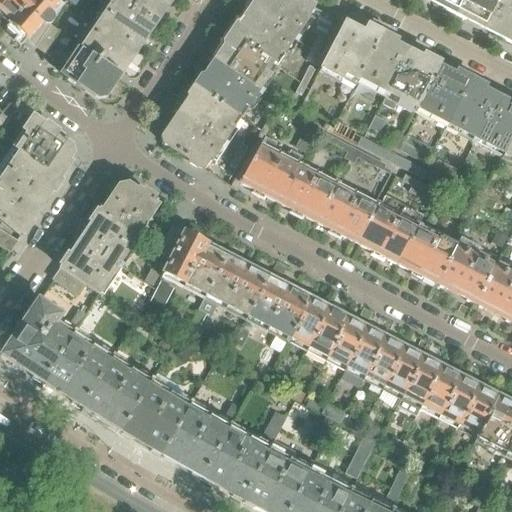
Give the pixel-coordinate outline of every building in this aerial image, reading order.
[(0,17),(8,25),(30,0),(1,0),(0,1),(0,17)] [(49,27),(62,8),(52,0),(30,0),(8,25),(5,28),(18,39),(23,43),(26,40),(34,48),(35,48),(49,27)] [(136,51),(156,21),(170,0),(111,0),(96,23),(136,51)] [(286,60),(309,28),(303,24),(311,9),(293,0),(255,0),(256,0),(238,26),(235,26),(231,32),(232,35),(230,37),(276,67),(282,58),(286,60)] [(454,15),(462,0),(424,0),(430,3),(431,2),(443,8),(443,10),(454,15)] [(510,44),(511,39),(511,0),(462,0),(454,15),(465,21),(466,20),(479,27),(478,28),(486,32),(486,30),(499,37),(498,38),(510,44)] [(328,29),(333,20),(322,15),(313,34),(317,37),(313,44),(319,47),(324,38),(328,29)] [(334,32),(339,24),(333,20),(328,29),(334,32)] [(103,100),(120,74),(136,51),(96,23),(61,77),(96,101),(103,100)] [(356,82),(380,36),(367,29),(363,36),(343,26),(335,44),(319,74),(340,85),(342,81),(353,86),(354,87),(354,86),(356,82)] [(65,49),(72,37),(61,30),(59,33),(49,27),(35,48),(43,54),(53,41),(65,49)] [(330,41),(334,32),(328,29),(324,38),(330,41)] [(435,69),(437,65),(423,58),(421,62),(392,47),(394,43),(380,36),(356,82),(385,97),(381,106),(391,111),(396,103),(413,111),(426,85),(433,88),(441,72),(435,69)] [(250,113),(273,80),(269,77),(276,67),(230,37),(229,38),(227,39),(223,44),(223,48),(202,78),(199,79),(195,85),(196,88),(194,90),(240,120),(246,111),(250,113)] [(325,50),(330,41),(324,38),(319,47),(325,50)] [(314,56),(319,47),(313,44),(309,53),(314,56)] [(320,59),(325,50),(319,47),(314,56),(320,59)] [(310,65),(314,56),(309,53),(304,62),(310,65)] [(316,68),(320,59),(314,56),(310,65),(316,68)] [(310,80),(314,71),(308,68),(303,77),(310,80)] [(445,128),(469,82),(456,75),(454,78),(441,72),(433,88),(426,85),(413,111),(445,128)] [(305,89),(310,80),(303,77),(300,84),(299,86),(305,89)] [(314,95),(320,85),(314,81),(308,92),(314,95)] [(503,156),(511,137),(511,104),(510,107),(481,92),(483,89),(469,82),(445,128),(502,158),(503,156)] [(300,98),(305,89),(299,86),(294,95),(300,98)] [(214,166),(236,134),(232,131),(240,120),(194,90),(193,91),(191,92),(187,97),(187,101),(170,127),(168,125),(159,138),(161,140),(160,141),(161,146),(203,173),(211,164),(214,166)] [(309,106),(314,95),(308,92),(303,103),(309,106)] [(9,122),(17,111),(10,106),(2,116),(9,122)] [(0,134),(9,122),(2,116),(0,115),(0,134)] [(385,134),(380,131),(384,124),(374,118),(365,136),(380,144),(385,134)] [(71,156),(69,148),(64,144),(65,143),(31,119),(22,134),(24,135),(13,151),(16,153),(58,181),(69,165),(66,163),(71,156)] [(265,136),(271,127),(265,123),(260,133),(265,136)] [(267,144),(276,130),(271,127),(265,136),(263,141),(267,144)] [(321,141),(324,135),(316,131),(312,137),(321,141)] [(263,141),(265,136),(260,133),(254,143),(260,146),(263,141)] [(329,146),(332,139),(324,135),(321,141),(329,146)] [(422,166),(430,150),(405,137),(397,152),(422,166)] [(511,137),(503,156),(511,161),(511,137)] [(337,150),(341,144),(332,139),(329,146),(337,150)] [(363,152),(368,142),(362,139),(357,148),(363,152)] [(297,166),(286,160),(287,158),(272,150),(271,152),(260,147),(263,141),(260,146),(255,156),(250,165),(245,174),(239,183),(238,185),(249,191),(251,187),(264,194),(262,197),(277,205),(297,166)] [(370,155),(374,146),(368,142),(363,152),(370,155)] [(255,156),(260,146),(254,143),(249,152),(255,156)] [(346,154),(349,148),(341,144),(337,150),(346,154)] [(241,159),(246,149),(241,146),(235,155),(241,159)] [(376,158),(381,149),(374,146),(370,155),(376,158)] [(348,164),(354,151),(349,148),(346,154),(342,161),(348,164)] [(383,162),(387,152),(381,149),(376,158),(383,162)] [(356,160),(359,153),(354,151),(348,164),(353,166),(356,160)] [(250,165),(255,156),(249,152),(244,161),(250,165)] [(389,165),(394,156),(387,152),(383,162),(389,165)] [(0,223),(18,239),(39,208),(58,181),(16,153),(0,177),(0,223)] [(365,164),(368,158),(359,153),(356,160),(365,164)] [(235,171),(241,159),(235,155),(229,167),(235,171)] [(396,168),(400,159),(394,156),(389,165),(396,168)] [(466,170),(472,158),(467,156),(462,168),(466,170)] [(373,169),(376,162),(368,158),(365,164),(373,169)] [(402,171),(406,162),(400,159),(396,168),(402,171)] [(245,174),(250,165),(244,161),(239,171),(245,174)] [(382,172),(385,167),(376,162),(373,169),(382,173),(382,172)] [(408,175),(413,166),(406,162),(402,171),(408,175)] [(315,225),(335,186),(297,166),(277,205),(292,213),(294,209),(306,216),(305,219),(315,225)] [(415,178),(419,169),(413,166),(408,175),(415,178)] [(421,182),(426,173),(419,169),(415,178),(421,182)] [(444,192),(452,177),(437,170),(434,176),(428,174),(425,181),(430,184),(429,185),(444,192)] [(239,183),(245,174),(239,171),(234,180),(239,183)] [(410,187),(413,182),(404,177),(401,183),(410,187)] [(234,193),(238,185),(239,183),(234,180),(228,189),(234,193)] [(419,192),(422,186),(413,182),(410,187),(411,188),(419,192)] [(356,246),(376,207),(335,186),(315,225),(326,230),(327,227),(340,233),(338,237),(356,246)] [(428,197),(431,191),(422,186),(419,192),(428,197)] [(138,229),(155,204),(137,192),(136,194),(126,187),(117,189),(100,215),(133,237),(138,229)] [(415,198),(419,192),(411,188),(410,187),(407,194),(415,198)] [(437,201),(440,195),(431,191),(428,197),(437,201)] [(424,203),(428,197),(419,192),(415,198),(424,203)] [(433,208),(437,201),(428,197),(424,203),(428,205),(433,208)] [(397,267),(416,229),(422,218),(384,198),(378,208),(376,207),(356,246),(373,255),(375,251),(388,258),(386,262),(397,267)] [(491,212),(495,204),(482,198),(478,206),(491,212)] [(117,267),(136,239),(133,237),(100,215),(98,213),(58,273),(83,290),(96,298),(114,271),(124,278),(124,279),(138,287),(137,287),(148,295),(151,290),(127,274),(117,267)] [(18,239),(0,223),(0,247),(8,254),(18,239)] [(435,285),(455,249),(416,229),(397,267),(407,272),(409,269),(421,275),(419,279),(431,285),(434,284),(435,285)] [(171,257),(182,235),(171,230),(160,251),(171,257)] [(496,232),(490,244),(501,250),(507,238),(496,232)] [(153,249),(159,239),(150,233),(143,242),(153,249)] [(204,298),(225,257),(222,256),(223,254),(213,249),(212,251),(201,245),(196,243),(197,241),(187,235),(186,237),(182,235),(171,257),(172,257),(162,277),(204,298)] [(474,305),(495,264),(458,245),(456,249),(455,249),(435,285),(436,285),(437,288),(444,292),(447,291),(463,299),(464,302),(471,306),(474,305)] [(246,320),(267,279),(264,278),(265,276),(255,270),(254,272),(242,267),(238,264),(239,262),(229,257),(228,259),(225,257),(204,298),(246,320)] [(511,273),(495,264),(474,305),(476,306),(477,309),(483,312),(486,311),(502,320),(503,322),(510,326),(511,325),(511,273)] [(152,288),(159,276),(150,271),(143,283),(152,288)] [(83,290),(58,273),(51,284),(76,301),(83,290)] [(287,341),(308,301),(306,299),(307,297),(296,292),(295,294),(280,286),(281,284),(271,278),(269,281),(267,279),(246,320),(287,341)] [(305,351),(327,310),(326,310),(327,308),(317,302),(315,304),(308,301),(287,341),(305,351)] [(41,387),(74,336),(53,323),(56,317),(37,305),(1,357),(30,377),(31,380),(41,387)] [(325,361),(346,320),(344,320),(346,317),(335,312),(334,314),(327,310),(305,351),(325,361)] [(77,311),(66,327),(74,332),(85,316),(77,311)] [(195,335),(205,316),(197,312),(186,330),(195,335)] [(344,370),(365,330),(363,329),(364,327),(354,322),(353,324),(346,320),(325,361),(344,370)] [(239,353),(249,334),(240,330),(231,348),(239,353)] [(362,380),(384,340),(382,339),(383,337),(373,332),(372,334),(365,330),(344,370),(362,380)] [(80,412),(112,361),(74,336),(41,387),(51,393),(54,393),(69,402),(70,405),(80,412)] [(167,353),(173,343),(163,336),(157,346),(167,353)] [(382,390),(403,350),(401,349),(402,347),(392,341),(391,344),(384,340),(362,380),(382,390)] [(178,364),(186,349),(175,343),(167,357),(178,364)] [(282,362),(289,350),(284,347),(277,360),(282,362)] [(401,400),(422,360),(420,359),(421,357),(411,351),(410,353),(403,350),(382,390),(401,400)] [(419,409),(440,369),(438,368),(440,366),(429,361),(428,363),(422,360),(401,400),(419,409)] [(120,436),(151,384),(112,361),(80,412),(90,418),(93,417),(108,426),(109,430),(120,436)] [(438,419),(459,379),(457,378),(458,376),(448,371),(447,373),(440,369),(419,409),(438,419)] [(457,429),(478,389),(476,388),(477,386),(467,380),(466,383),(459,379),(438,419),(457,429)] [(160,460),(190,408),(151,384),(120,436),(130,442),(133,441),(148,450),(149,454),(160,460)] [(307,397),(287,388),(287,387),(282,396),(302,406),(307,397)] [(476,438),(497,399),(495,398),(496,396),(486,390),(485,392),(478,389),(457,429),(476,438)] [(505,436),(511,422),(511,407),(508,406),(509,405),(508,401),(502,398),(499,400),(497,399),(476,438),(486,444),(484,447),(503,457),(505,453),(511,440),(505,436)] [(231,424),(239,409),(232,405),(223,419),(231,424)] [(200,482),(229,429),(190,408),(160,460),(170,466),(173,465),(189,473),(190,477),(200,482)] [(343,418),(325,409),(324,408),(320,416),(339,426),(343,418)] [(362,428),(343,418),(339,426),(358,436),(362,428)] [(241,505),(269,452),(229,429),(200,482),(210,488),(214,487),(229,496),(230,499),(241,505)] [(289,511),(310,473),(269,452),(241,505),(251,510),(254,509),(259,511),(289,511)] [(437,467),(419,458),(418,457),(414,465),(433,475),(437,467)] [(456,476),(438,467),(433,475),(451,484),(456,476)] [(354,485),(360,474),(355,471),(349,483),(354,485)] [(341,511),(351,494),(310,473),(289,511),(341,511)] [(486,490),(469,481),(465,487),(482,497),(486,490)] [(387,511),(351,494),(341,511),(387,511)] [(490,511),(493,506),(483,501),(477,511),(490,511)]
